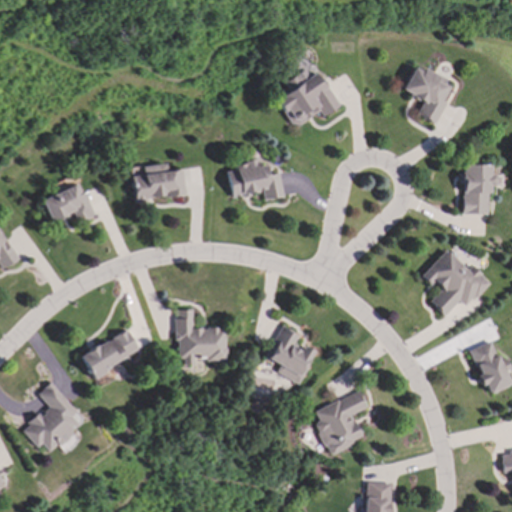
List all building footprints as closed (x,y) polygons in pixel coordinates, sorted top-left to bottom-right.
[(433,125),(447,97),(445,96),(450,85),(413,66),(400,92),(421,102),(414,115),(433,125)] [(282,83),(287,93),(274,99),(290,128),(318,113),(320,117),(336,109),(316,72),(307,78),(303,71),(282,83)] [(281,198),(277,174),(265,176),(263,166),(256,167),(255,161),(232,165),(233,171),(225,172),(229,198),(260,193),(261,201),(281,198)] [(132,201),(165,198),(165,199),(182,197),(180,171),(165,172),(165,165),(141,167),(141,176),(129,177),(132,201)] [(460,215),(486,215),(486,187),(494,187),(494,176),(489,176),(489,166),(461,165),(460,215)] [(48,223),(72,214),(75,223),(90,217),(78,185),(39,200),(48,223)] [(0,237),(0,270),(14,262),(0,237)] [(420,275),(438,292),(427,303),(442,317),(457,301),(464,308),(487,283),(469,266),(465,271),(444,251),(420,275)] [(174,311),(174,366),(191,366),(191,359),(203,359),(203,362),(223,362),(223,329),(189,330),(189,311),(174,311)] [(274,373),(296,385),(306,366),(304,365),(311,352),(300,346),(299,348),(292,345),(296,336),(278,327),(262,358),(277,366),(274,373)] [(136,354),(125,332),(78,355),(89,377),(136,354)] [(467,350),(477,376),(476,377),(480,387),(484,386),(487,394),(509,386),(503,372),(508,370),(504,359),(496,362),(489,342),(467,350)] [(35,395),(47,409),(38,417),(37,415),(19,431),(35,449),(40,444),(47,453),(82,422),(48,383),(35,395)] [(312,411),(316,422),(312,424),(325,455),(360,441),(350,415),(363,410),(356,393),(312,411)] [(511,491),(511,451),(499,453),(501,474),(510,473),(511,491)] [(386,511),(388,484),(364,483),(362,511),(386,511)]
